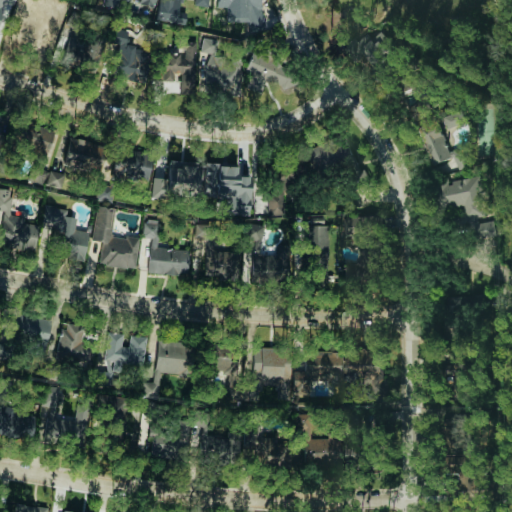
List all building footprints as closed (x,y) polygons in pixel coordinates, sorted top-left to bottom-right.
[(13,0),(0,0),(0,9),(2,3),(13,5),(13,0)] [(102,0),(102,6),(120,9),(122,1),(153,7),(154,0),(102,0)] [(207,7),(208,0),(159,0),(156,20),(184,25),(185,14),(179,13),(180,0),(194,0),(194,5),(207,7)] [(39,43),(40,17),(25,16),(24,42),(39,43)] [(214,54),(217,40),(202,38),(199,51),(214,54)] [(194,41),(179,41),(179,53),(163,53),(163,80),(179,81),(179,93),(194,93),(194,41)] [(245,86),(261,91),(264,80),(291,89),(299,67),(251,52),(243,74),(248,75),(245,86)] [(407,115),(434,114),(433,76),(406,77),(407,115)] [(466,123),(463,111),(444,115),(447,128),(466,123)] [(423,136),(439,176),(469,164),(463,149),(451,154),(441,128),(423,136)] [(304,150),(314,176),(354,160),(344,134),(304,150)] [(102,144),(68,137),(63,165),(97,171),(102,144)] [(148,180),(149,153),(113,151),(112,179),(148,180)] [(196,198),(197,162),(168,161),(167,178),(151,177),(150,196),(196,198)] [(202,196),(223,197),(223,213),(248,213),(249,176),(235,176),(235,165),(203,164),(202,196)] [(283,214),(282,190),(291,189),(291,176),(303,176),(303,165),(267,166),(267,214),(283,214)] [(62,171),(35,170),(34,184),(61,185),(62,171)] [(496,236),(494,221),(478,223),(477,216),(487,215),(482,177),(441,183),(445,208),(463,205),(466,225),(472,224),(473,239),(496,236)] [(0,244),(32,250),(37,222),(15,219),(19,193),(0,189),(0,209),(2,210),(0,221),(0,244)] [(134,268),(138,238),(110,234),(114,207),(95,205),(91,240),(100,242),(98,263),(134,268)] [(87,231),(73,229),(74,217),(64,216),(65,209),(43,206),(41,221),(54,223),(50,255),(83,260),(87,231)] [(326,278),(326,217),(308,217),(308,278),(326,278)] [(343,217),(343,238),(359,238),(359,264),(349,264),(349,278),(377,278),(377,238),(378,238),(377,217),(343,217)] [(147,272),(186,275),(187,250),(156,247),(158,219),(143,219),(142,237),(149,237),(147,272)] [(245,224),(242,253),(246,253),(245,269),(292,273),(293,255),(260,253),(262,225),(245,224)] [(237,278),(238,252),(206,250),(205,276),(237,278)] [(469,297),(446,296),(445,322),(469,323),(469,297)] [(49,317),(15,314),(13,336),(36,338),(35,353),(45,354),(49,317)] [(80,326),(61,324),(57,361),(91,365),(94,347),(78,345),(80,326)] [(145,336),(125,334),(107,332),(103,360),(112,361),(111,369),(120,370),(121,362),(142,365),(145,336)] [(186,375),(190,343),(157,338),(153,370),(186,375)] [(208,372),(237,370),(236,350),(207,351),(208,372)] [(382,353),(342,352),(342,351),(304,350),(303,371),(292,371),(292,389),(308,389),(308,380),(341,381),(341,376),(362,377),(362,384),(371,385),(371,394),(388,394),(388,380),(381,379),(382,353)] [(288,351),(253,351),(253,384),(288,384),(288,351)] [(453,384),(465,383),(464,371),(458,372),(458,359),(443,360),(443,377),(452,376),(453,384)] [(108,369),(94,371),(95,384),(110,382),(108,369)] [(158,380),(144,379),(143,396),(158,397),(158,380)] [(41,403),(55,404),(57,387),(43,385),(41,403)] [(33,410),(0,407),(0,434),(31,437),(33,410)] [(85,409),(74,409),(74,419),(48,419),(48,440),(85,440),(85,409)] [(125,450),(124,412),(110,413),(111,450),(125,450)] [(185,462),(189,421),(170,419),(168,433),(145,431),(143,450),(150,451),(149,458),(185,462)] [(237,464),(239,431),(226,431),(225,437),(200,435),(199,450),(209,451),(208,462),(237,464)] [(339,434),(306,433),(305,463),(338,465),(339,434)] [(371,461),(370,443),(362,443),(362,434),(346,434),(346,461),(371,461)] [(289,467),(289,449),(280,448),(280,437),(252,436),(251,465),(289,467)]
